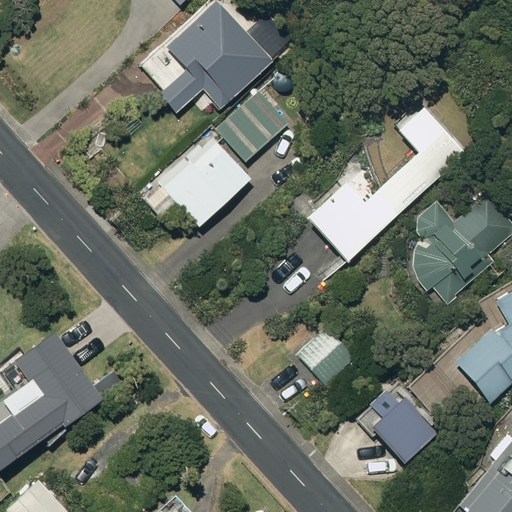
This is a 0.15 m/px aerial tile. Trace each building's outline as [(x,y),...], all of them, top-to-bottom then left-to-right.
[(186,73),(156,100),(171,117),(197,94),(214,113),(269,64),(214,3),(164,48),(186,73)] [(217,128),(247,165),(291,128),(261,92),(239,110),(217,128)] [(428,112),(404,134),(423,155),(369,205),(350,185),(312,221),(353,265),(470,156),(428,112)] [(173,168),(180,175),(166,188),(181,205),(192,195),(215,219),(255,182),(216,141),(203,153),(197,146),(173,168)] [(476,270),(485,261),(484,259),(493,250),(467,224),(460,230),(451,221),(454,218),(439,203),(421,220),(421,236),(426,241),(422,244),(420,255),(420,269),(424,284),(435,295),(437,292),(452,307),(483,277),(476,270)] [(511,297),(494,308),(502,322),(490,329),(494,336),(460,367),(495,406),(511,390),(511,297)] [(299,356),(327,388),(357,361),(329,329),(299,356)] [(60,335),(18,364),(41,396),(0,424),(0,471),(105,399),(60,335)] [(393,407),(353,436),(373,464),(413,436),(393,407)] [(492,457),(503,466),(465,511),(466,511),(511,511),(511,438),(509,437),(492,457)] [(110,476),(85,497),(97,511),(117,511),(131,500),(110,476)] [(84,511),(75,502),(67,510),(41,483),(10,511),(84,511)] [(218,486),(195,485),(194,508),(217,509),(218,486)]
